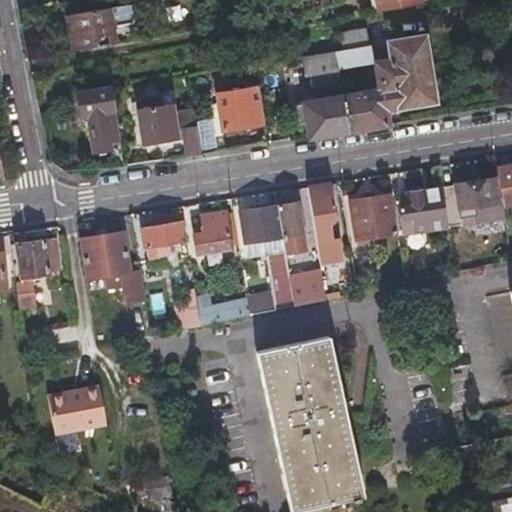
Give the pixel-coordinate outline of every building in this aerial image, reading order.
[(416,8),(414,0),(370,0),(373,15),(416,8)] [(129,42),(128,34),(127,26),(111,28),(108,13),(68,20),(74,52),(129,42)] [(342,95),(349,131),(386,126),(383,111),(396,109),(397,111),(433,104),(420,40),(385,45),(388,62),(375,64),(375,66),(379,89),(342,95)] [(372,48),(334,53),(338,72),(375,66),(375,64),(372,48)] [(338,72),(334,53),(298,59),(302,81),(310,80),(312,86),(320,85),(340,83),(338,72)] [(77,120),(81,120),(84,119),(89,154),(107,151),(105,142),(116,141),(107,90),(73,96),(77,120)] [(246,92),(234,94),(221,96),(220,91),(212,92),(220,133),(253,128),(246,92)] [(308,137),(349,131),(342,95),(302,102),(308,137)] [(166,98),(161,99),(156,100),(158,108),(132,113),(138,147),(181,140),(184,158),(199,155),(192,113),(168,117),(166,98)] [(511,164),(493,169),(498,195),(501,206),(511,204),(511,164)] [(485,180),(439,188),(445,216),(489,207),(492,216),(503,215),(501,206),(498,195),(488,197),(485,180)] [(306,189),(312,226),(318,263),(341,258),(328,185),(306,189)] [(445,216),(439,188),(420,192),(418,189),(409,191),(406,194),(408,207),(398,209),(403,234),(447,225),(445,216)] [(386,196),(366,199),(347,203),(354,240),(392,233),(386,196)] [(276,207),(281,235),(283,248),(289,248),(288,240),(301,238),(295,204),(276,207)] [(276,207),(269,208),(243,212),(247,240),(273,236),(281,235),(276,207)] [(221,211),(211,212),(202,213),(205,235),(196,235),(198,253),(227,249),(221,211)] [(160,223),(160,227),(160,230),(145,232),(147,246),(188,242),(185,219),(160,223)] [(80,240),(84,271),(86,282),(103,280),(106,296),(120,294),(122,303),(143,299),(138,273),(129,274),(123,233),(80,240)] [(276,257),(284,256),(283,248),(281,235),(273,236),(276,257)] [(57,271),(55,257),(54,243),(45,244),(44,241),(18,244),(21,277),(32,276),(48,274),(48,272),(57,271)] [(21,277),(15,278),(17,294),(33,293),(32,276),(21,277)] [(33,293),(17,294),(19,310),(52,307),(50,291),(33,293)] [(175,308),(178,332),(199,327),(196,304),(175,308)] [(269,428),(342,412),(328,337),(254,353),(269,428)] [(97,387),(44,396),(51,435),(103,426),(97,387)] [(291,511),(359,497),(343,417),(342,412),(269,428),(285,511),(291,511)] [(511,490),(510,479),(476,485),(479,500),(511,493),(511,490)] [(492,511),(511,508),(511,493),(479,500),(476,485),(459,489),(463,511),(492,511)]
